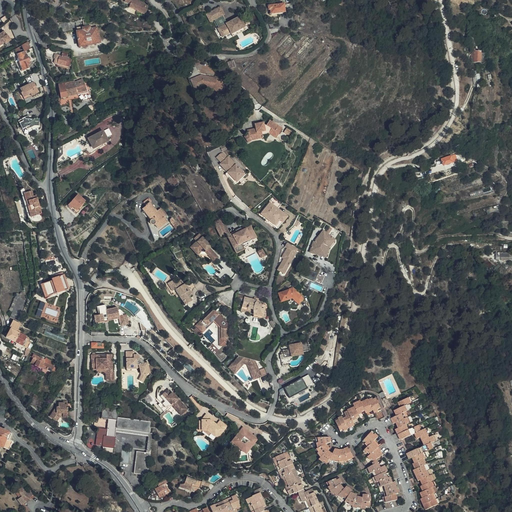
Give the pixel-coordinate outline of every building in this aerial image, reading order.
[(145,4),(136,0),(126,0),(126,2),(132,4),(131,7),(139,11),(138,11),(147,15),(150,7),(145,5),(145,4)] [(285,13),(284,8),(284,4),(290,3),(291,0),(279,0),(280,5),(268,6),(269,10),(271,10),(271,14),(285,13)] [(214,20),(222,15),(225,14),(220,6),(206,15),(210,22),(214,20)] [(227,23),(222,15),(214,20),(218,28),(227,23)] [(231,21),(227,23),(218,28),(222,36),(231,31),(232,33),(244,26),(244,25),(249,21),(246,16),(240,19),(239,16),(234,19),(235,20),(232,22),(231,21)] [(83,21),(76,23),(78,31),(81,47),(101,42),(95,17),(83,20),(83,21)] [(78,31),(76,23),(76,22),(60,26),(60,29),(63,29),(64,34),(78,31)] [(246,29),(244,26),(232,33),(233,36),(246,29)] [(17,27),(11,30),(15,39),(21,36),(17,27)] [(285,31),(284,30),(238,81),(248,90),(290,44),(294,39),(285,31)] [(6,34),(4,32),(0,34),(0,46),(4,43),(5,44),(11,41),(7,35),(7,36),(5,36),(5,35),(6,34)] [(293,71),(317,43),(306,34),(304,36),(251,94),(261,104),(292,71),(293,71)] [(179,39),(173,44),(177,50),(184,44),(179,39)] [(30,49),(28,43),(22,46),(24,53),(30,49)] [(29,63),(29,62),(28,60),(24,53),(17,56),(18,60),(17,60),(19,62),(21,68),(19,69),(21,72),(28,69),(27,66),(29,66),(28,64),(29,63)] [(70,59),(59,57),(57,63),(57,65),(65,67),(66,67),(69,67),(70,59)] [(235,66),(232,60),(226,62),(228,69),(235,66)] [(186,78),(189,77),(186,71),(180,74),(190,92),(198,87),(197,84),(190,87),(186,78)] [(196,73),(189,77),(186,78),(190,87),(197,84),(208,86),(214,90),(221,82),(213,75),(196,73)] [(86,88),(85,85),(84,81),(74,84),(74,82),(58,86),(61,99),(78,96),(76,90),(86,88)] [(224,85),(221,82),(214,90),(217,93),(224,85)] [(27,95),(28,97),(33,95),(30,88),(33,87),(31,83),(18,90),(20,94),(18,95),(20,98),(27,95)] [(86,84),(85,85),(86,88),(76,90),(78,96),(78,97),(80,96),(81,102),(91,100),(89,92),(87,92),(86,84)] [(81,119),(91,112),(88,107),(77,114),(81,119)] [(38,127),(38,120),(32,119),(32,120),(27,119),(24,121),(23,119),(12,125),(16,133),(20,131),(23,137),(28,134),(27,130),(34,127),(38,127)] [(275,141),(282,131),(269,122),(267,127),(264,127),(263,124),(253,126),(254,131),(246,132),(247,136),(243,139),(247,145),(252,142),(262,140),(261,137),(267,136),(275,141)] [(95,136),(88,140),(93,150),(103,144),(107,142),(102,132),(98,134),(95,136)] [(220,165),(227,172),(234,180),(242,172),(228,157),(227,157),(223,153),(220,154),(216,157),(221,163),(220,165)] [(456,161),(454,154),(441,159),(443,164),(452,161),(453,162),(456,161)] [(234,180),(227,172),(225,174),(234,183),(236,183),(245,174),(243,173),(243,171),(242,172),(234,180)] [(177,183),(172,175),(170,176),(170,178),(166,181),(170,187),(177,183)] [(42,215),(36,196),(33,197),(31,192),(21,195),(29,219),(42,215)] [(77,211),(85,202),(77,195),(68,206),(71,209),(72,207),(77,211)] [(163,209),(160,211),(157,208),(151,200),(152,199),(149,195),(143,199),(146,203),(142,207),(151,218),(150,218),(150,219),(150,220),(151,221),(152,222),(153,222),(154,222),(155,222),(156,221),(160,225),(168,218),(165,214),(166,212),(163,209)] [(260,213),(269,220),(275,225),(284,214),(277,208),(280,204),(273,198),(260,213)] [(275,225),(269,220),(268,222),(275,227),(275,228),(276,228),(277,228),(277,227),(278,227),(287,216),(284,214),(275,225)] [(178,221),(173,215),(172,215),(172,216),(171,217),(171,218),(171,219),(172,220),(177,227),(180,224),(179,222),(180,222),(179,220),(178,221)] [(221,219),(218,220),(225,234),(228,238),(246,228),(245,226),(229,235),(221,219)] [(225,234),(218,220),(211,224),(218,237),(225,234)] [(250,226),(246,228),(228,238),(234,249),(242,245),(256,237),(250,226)] [(318,252),(326,255),(329,247),(334,242),(335,240),(331,236),(328,234),(326,232),(323,230),(315,240),(315,241),(314,244),(313,244),(310,251),(318,254),(318,252)] [(208,244),(210,242),(205,237),(205,238),(201,234),(197,238),(200,242),(195,246),(201,253),(202,252),(211,253),(210,257),(213,259),(218,255),(212,248),(208,244)] [(295,252),(297,249),(294,247),(294,246),(288,242),(287,244),(285,247),(287,248),(285,253),(287,253),(285,256),(280,266),(286,269),(287,270),(296,253),(295,252)] [(335,243),(334,242),(329,247),(326,255),(318,252),(318,254),(327,258),(331,248),(335,243)] [(244,249),(242,245),(234,249),(236,253),(244,249)] [(509,262),(511,261),(511,254),(509,255),(509,254),(496,255),(496,262),(501,262),(502,263),(509,263),(509,262)] [(184,274),(175,261),(170,264),(179,278),(184,274)] [(318,272),(304,266),(300,275),(309,279),(311,275),(316,277),(315,279),(321,281),(322,280),(324,275),(318,272)] [(68,290),(64,275),(63,276),(62,273),(58,274),(59,277),(52,279),(51,280),(52,281),(40,285),(45,298),(68,290)] [(166,285),(171,293),(175,290),(179,296),(183,303),(182,304),(184,306),(185,306),(186,306),(191,303),(189,299),(191,297),(189,293),(190,292),(185,284),(184,285),(181,280),(176,283),(174,280),(166,285)] [(289,290),(278,294),(281,302),(291,298),(292,299),(293,298),(300,303),(304,299),(302,295),(296,289),(294,292),(291,293),(289,290)] [(200,302),(203,301),(208,296),(207,293),(198,296),(200,302)] [(252,299),(251,299),(249,299),(249,302),(248,302),(248,303),(247,308),(258,311),(263,312),(265,305),(253,303),(253,301),(252,301),(252,299)] [(18,322),(21,316),(26,303),(18,300),(10,319),(18,322)] [(107,301),(99,303),(101,311),(100,311),(95,312),(95,314),(95,315),(94,322),(97,321),(97,320),(105,318),(104,315),(120,313),(119,307),(120,307),(119,305),(112,306),(112,305),(107,306),(107,301)] [(260,314),(265,314),(266,304),(257,302),(253,301),(253,303),(265,305),(263,312),(258,311),(260,314)] [(120,313),(104,315),(105,318),(105,319),(109,319),(109,317),(120,315),(122,322),(129,321),(128,311),(124,312),(123,308),(121,307),(120,307),(119,307),(120,313)] [(253,316),(259,317),(260,314),(258,311),(247,308),(242,307),(241,311),(253,313),(253,316)] [(208,313),(201,320),(205,324),(211,319),(213,319),(220,325),(220,338),(224,338),(223,337),(226,337),(226,322),(214,310),(209,314),(208,313)] [(205,324),(201,320),(196,324),(200,329),(205,324)] [(15,343),(19,335),(16,333),(20,326),(18,325),(12,322),(8,330),(9,330),(5,338),(15,343)] [(28,340),(19,335),(15,343),(27,349),(29,344),(27,342),(28,340)] [(309,346),(308,342),(301,343),(292,345),(292,346),(289,347),(290,349),(288,350),(282,350),(282,352),(283,358),(287,357),(291,357),(291,355),(300,354),(300,352),(303,352),(307,351),(306,347),(309,346)] [(258,355),(258,353),(243,350),(236,349),(236,348),(233,351),(234,351),(234,352),(235,354),(236,354),(238,355),(237,356),(236,356),(235,357),(235,358),(232,361),(231,361),(230,362),(230,363),(229,364),(234,369),(242,359),(248,361),(252,372),(258,369),(252,354),(258,355)] [(134,349),(126,349),(126,365),(131,365),(131,367),(137,367),(137,366),(139,366),(141,373),(138,378),(142,380),(146,374),(145,372),(149,371),(148,361),(145,361),(141,356),(139,356),(139,355),(139,354),(138,353),(137,353),(134,353),(134,349)] [(98,356),(98,352),(92,352),(92,366),(96,366),(100,366),(100,369),(105,369),(105,377),(113,377),(113,369),(111,369),(111,351),(106,352),(106,356),(98,356)] [(289,364),(287,357),(283,358),(282,352),(281,352),(281,353),(281,354),(279,355),(281,366),(289,364)] [(46,369),(52,372),(54,368),(53,367),(55,364),(46,360),(45,361),(32,356),(31,358),(32,359),(30,363),(35,366),(41,369),(41,368),(46,370),(46,369)] [(318,365),(329,369),(331,363),(327,361),(328,358),(322,356),(318,365)] [(234,369),(229,364),(227,367),(234,372),(243,363),(246,363),(252,379),(260,375),(258,369),(252,372),(248,361),(242,359),(234,369)] [(295,385),(294,382),(283,387),(287,394),(288,395),(298,390),(298,391),(299,391),(300,391),(301,391),(301,390),(301,389),(301,388),(312,382),(308,374),(296,380),(297,382),(296,382),(297,384),(295,385)] [(188,409),(169,389),(162,395),(181,416),(188,409)] [(370,397),(364,400),(365,401),(366,402),(370,406),(373,410),(374,411),(376,414),(380,411),(380,409),(383,407),(378,397),(375,398),(375,397),(371,399),(370,397)] [(400,401),(402,407),(407,405),(409,404),(414,402),(411,397),(400,401)] [(367,412),(363,403),(362,402),(355,406),(356,409),(359,415),(367,412)] [(370,406),(366,402),(363,403),(367,412),(368,414),(374,411),(373,410),(370,406)] [(100,415),(107,416),(115,417),(114,425),(148,430),(148,429),(149,419),(116,414),(117,406),(111,405),(111,404),(106,403),(106,405),(101,404),(100,415)] [(404,413),(405,413),(410,411),(407,405),(402,407),(396,410),(398,416),(404,413)] [(68,409),(67,409),(62,409),(63,406),(56,406),(56,410),(52,410),(49,415),(53,418),(56,412),(60,412),(62,413),(62,415),(67,416),(68,409)] [(349,411),(349,412),(353,422),(360,419),(359,415),(356,409),(349,411)] [(347,418),(344,419),(348,430),(355,427),(353,422),(349,412),(346,413),(347,418)] [(394,423),(397,422),(406,418),(404,413),(398,416),(392,418),(394,423)] [(106,433),(113,434),(114,428),(147,433),(145,450),(149,450),(149,448),(148,447),(150,431),(148,430),(114,425),(115,417),(107,416),(106,426),(107,426),(106,433)] [(213,422),(209,419),(207,422),(203,418),(200,420),(200,423),(198,423),(198,431),(203,431),(210,436),(214,439),(216,438),(217,439),(226,428),(219,422),(215,426),(212,423),(213,422)] [(348,430),(344,419),(344,418),(337,420),(342,433),(344,432),(345,433),(349,431),(348,430)] [(408,424),(410,424),(411,423),(408,418),(406,418),(397,422),(399,428),(408,424)] [(396,429),(399,435),(410,430),(408,424),(399,428),(396,429)] [(114,434),(113,434),(106,433),(107,426),(106,426),(96,425),(94,442),(100,443),(100,444),(112,446),(114,434)] [(401,440),(415,434),(420,432),(418,427),(412,429),(410,430),(399,435),(398,435),(401,440)] [(0,430),(0,446),(8,450),(12,442),(8,441),(10,435),(0,430)] [(421,438),(428,435),(426,430),(423,431),(420,432),(415,434),(417,439),(421,438)] [(257,440),(248,432),(246,434),(243,434),(241,432),(232,443),(240,450),(242,448),(245,451),(247,448),(249,450),(257,440)] [(368,447),(376,441),(379,439),(373,433),(364,442),(368,447)] [(421,438),(424,447),(429,445),(431,444),(435,442),(432,436),(429,438),(428,435),(421,438)] [(318,445),(319,449),(327,445),(332,443),(331,438),(317,439),(318,445)] [(371,456),(379,449),(378,448),(380,446),(376,441),(368,447),(365,450),(371,456)] [(327,445),(319,449),(316,450),(322,458),(328,452),(329,452),(331,450),(327,445)] [(412,459),(414,459),(422,454),(424,453),(431,451),(429,445),(424,447),(410,453),(407,455),(409,461),(412,459)] [(149,450),(145,450),(135,448),(132,471),(146,472),(149,450)] [(349,448),(344,450),(348,463),(355,460),(349,448)] [(372,463),(376,461),(384,455),(379,449),(371,456),(368,458),(372,463)] [(122,450),(121,462),(129,462),(130,451),(122,450)] [(344,450),(340,451),(340,463),(340,464),(346,464),(348,464),(348,463),(344,450)] [(333,455),(330,461),(340,463),(340,451),(336,451),(333,455)] [(287,461),(283,452),(275,456),(278,464),(276,465),(278,470),(292,463),(291,459),(287,461)] [(328,452),(322,458),(320,460),(328,465),(330,461),(333,455),(329,452),(328,452)] [(422,454),(414,459),(412,459),(415,464),(418,463),(423,460),(424,460),(422,454)] [(423,460),(418,463),(415,464),(413,465),(415,471),(422,468),(424,467),(426,466),(423,460)] [(292,463),(278,470),(280,474),(282,473),(286,481),(294,477),(291,469),(294,467),(292,463)] [(375,472),(380,469),(377,463),(374,465),(368,468),(371,474),(373,472),(375,472)] [(377,477),(385,473),(387,472),(385,467),(380,469),(375,472),(377,477)] [(416,477),(426,473),(424,467),(422,468),(415,471),(414,471),(416,477)] [(212,478),(209,481),(210,482),(213,483),(221,478),(216,473),(214,474),(212,478)] [(380,482),(387,479),(385,473),(377,477),(375,478),(377,483),(380,482)] [(428,478),(426,473),(416,477),(418,482),(420,481),(428,478)] [(298,486),(294,477),(286,481),(290,489),(287,491),(290,495),(296,492),(296,493),(303,490),(301,485),(298,486)] [(326,483),(329,487),(330,486),(333,490),(339,484),(342,482),(339,477),(326,483)] [(430,483),(432,482),(433,482),(431,479),(430,477),(428,478),(420,481),(422,487),(430,483)] [(201,482),(186,478),(184,485),(181,484),(181,486),(179,486),(179,489),(193,492),(195,487),(200,488),(201,485),(201,482)] [(384,486),(392,484),(390,478),(387,479),(380,482),(382,487),(384,486)] [(385,492),(395,489),(394,483),(392,484),(384,486),(385,492)] [(430,483),(422,487),(421,487),(423,493),(430,490),(432,489),(433,489),(430,483)] [(339,484),(333,490),(332,490),(335,493),(333,495),(336,498),(338,495),(340,493),(344,489),(339,484)] [(163,490),(165,489),(162,485),(152,491),(155,497),(159,494),(161,497),(165,494),(163,490)] [(346,486),(344,489),(340,493),(343,496),(342,498),(345,501),(350,493),(351,490),(346,486)] [(25,511),(27,509),(23,504),(35,496),(30,490),(26,493),(22,487),(14,493),(17,497),(15,498),(20,505),(25,511)] [(254,511),(260,511),(264,511),(258,499),(261,497),(260,493),(262,492),(261,488),(253,491),(255,495),(252,496),(252,497),(245,500),(247,504),(250,503),(254,511)] [(386,497),(395,495),(397,495),(395,489),(385,492),(386,497)] [(430,490),(423,493),(420,494),(422,499),(430,496),(432,495),(430,490)] [(312,506),(318,504),(313,493),(309,495),(307,491),(299,495),(302,502),(306,501),(309,499),(312,506)] [(356,496),(350,493),(345,501),(344,503),(348,505),(349,503),(353,505),(356,497),(356,496)] [(235,495),(231,497),(232,501),(223,505),(226,511),(227,511),(235,509),(237,511),(241,509),(238,503),(239,502),(235,495)] [(362,495),(362,499),(361,506),(365,507),(365,509),(370,509),(368,496),(362,495)] [(396,501),(395,495),(386,497),(384,498),(385,503),(396,501)] [(430,496),(422,499),(421,500),(423,506),(432,501),(430,496)] [(258,499),(264,511),(267,509),(261,497),(258,499)] [(362,499),(356,497),(353,505),(353,506),(356,507),(356,509),(360,510),(360,509),(361,506),(362,499)] [(304,511),(296,501),(291,505),(296,511),(304,511)] [(432,501),(423,506),(425,511),(435,507),(432,501)]
